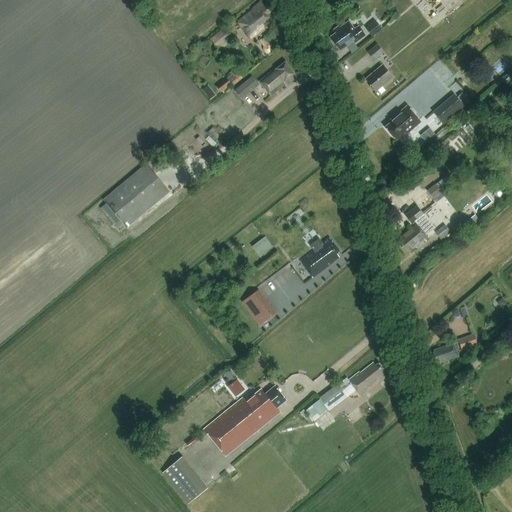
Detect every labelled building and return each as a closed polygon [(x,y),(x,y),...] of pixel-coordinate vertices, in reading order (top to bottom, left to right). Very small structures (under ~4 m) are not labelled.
[(263,27),(266,24),(267,24),(273,19),(269,14),(272,11),(266,4),(264,6),(261,3),(254,8),(255,9),(238,23),(250,39),(263,28),(263,27)] [(371,36),(386,26),(384,23),(379,27),(374,21),(365,28),(371,36)] [(354,30),(349,22),(339,28),(338,27),(334,30),(336,33),(330,38),(334,44),(335,44),(340,50),(353,41),(354,43),(365,36),(359,27),(354,30)] [(210,39),(214,45),(228,34),(223,28),(210,39)] [(373,61),(383,52),(377,45),(367,53),(373,61)] [(294,74),(285,62),(276,70),(275,68),(259,82),(271,96),(285,85),(282,83),(294,74)] [(374,91),(375,90),(376,92),(392,78),(382,65),(366,79),(371,85),(370,86),(370,87),(372,91),(374,91)] [(242,79),(234,69),(226,76),(227,77),(216,87),(221,93),(229,87),(230,89),(242,79)] [(241,99),(258,85),(252,76),(234,91),(241,99)] [(452,95),(433,113),(444,124),(463,107),(452,95)] [(421,123),(407,106),(389,120),(391,123),(385,128),(395,141),(405,133),(406,134),(421,123)] [(169,192),(145,165),(102,201),(105,205),(100,209),(120,232),(125,227),(127,229),(169,192)] [(427,191),(433,199),(442,192),(435,184),(427,191)] [(402,241),(399,243),(405,251),(407,248),(409,251),(422,240),(424,242),(428,238),(426,235),(435,228),(425,216),(417,206),(405,216),(413,225),(416,223),(417,224),(399,238),(402,241)] [(444,225),(435,232),(443,243),(452,235),(444,225)] [(272,247),(264,237),(260,241),(267,250),(272,247)] [(329,238),(322,244),(318,239),(309,246),(313,251),(299,262),(312,278),(333,262),(339,257),(336,254),(339,251),(329,238)] [(259,289),(242,302),(259,326),(276,313),(259,289)] [(501,298),(496,303),(502,308),(506,303),(501,298)] [(468,316),(465,307),(460,309),(463,318),(468,316)] [(457,339),(461,350),(476,345),(473,334),(457,339)] [(458,356),(454,343),(433,350),(434,353),(431,354),(434,362),(437,361),(438,363),(458,356)] [(359,372),(349,380),(360,395),(369,388),(368,387),(377,380),(377,382),(385,376),(381,372),(385,370),(379,363),(376,365),(374,362),(360,373),(359,372)] [(232,383),(237,380),(230,371),(225,374),(232,383)] [(237,380),(232,383),(228,387),(235,396),(245,389),(237,379),(237,380)] [(319,398),(329,411),(348,396),(338,383),(319,398)] [(243,398),(204,429),(207,433),(226,456),(280,412),(277,408),(286,400),(275,386),(265,394),(261,389),(252,397),(250,395),(248,396),(247,395),(243,398)] [(310,404),(318,398),(315,394),(307,401),(310,404)] [(306,419),(310,416),(305,411),(304,409),(300,412),(306,419)] [(208,488),(183,456),(182,457),(163,473),(188,504),(208,488)]
